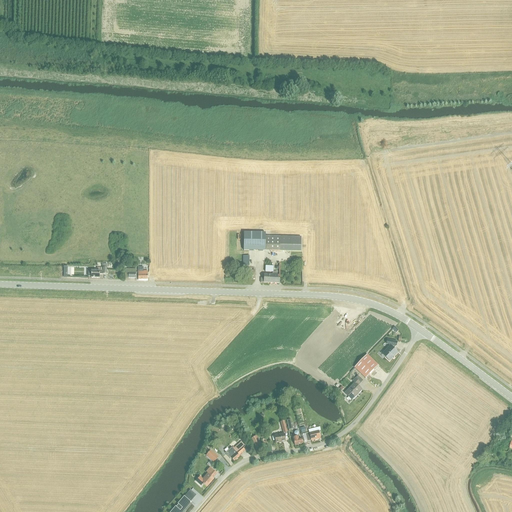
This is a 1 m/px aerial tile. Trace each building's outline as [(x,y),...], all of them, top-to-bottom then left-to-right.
[(301,237),(280,237),(257,236),(257,233),(244,233),(244,250),(301,252),(301,237)] [(107,274),(107,268),(107,264),(103,264),(103,271),(100,271),(89,271),(88,277),(91,277),(91,278),(99,278),(100,274),(107,274)] [(125,269),(124,278),(138,278),(138,279),(138,280),(147,280),(147,272),(143,272),(143,267),(138,267),(138,272),(136,272),(136,269),(125,269)] [(277,275),(277,272),(273,272),(273,275),(264,274),(264,278),(261,278),(260,283),(279,284),(280,275),(277,275)] [(350,333),(337,322),(343,316),(338,311),(308,343),(320,355),(326,349),(328,351),(329,350),(327,348),(329,345),(334,350),(350,333)] [(390,346),(382,354),(389,361),(397,353),(393,349),(396,346),(397,342),(387,340),(386,344),(390,345),(390,346)] [(365,379),(378,365),(367,355),(354,368),(365,379)] [(351,401),(361,390),(357,386),(360,383),(355,379),(352,382),(354,384),(344,394),(351,401)] [(296,436),(296,437),(293,438),(294,446),(302,444),(301,439),(298,440),(297,436),(298,434),(298,432),(296,432),(295,432),(294,434),(294,435),(296,436)] [(309,434),(309,433),(305,434),(307,442),(320,439),(318,432),(309,434)] [(274,436),(272,437),(272,441),(275,441),(275,444),(285,442),(283,434),(274,436)] [(260,445),(256,437),(251,440),(255,447),(260,445)] [(232,448),(225,453),(230,459),(233,462),(240,457),(239,456),(245,450),(242,447),(244,446),(241,443),(233,449),(232,448)] [(210,451),(206,456),(214,462),(218,458),(210,451)] [(200,477),(196,481),(201,485),(202,484),(206,487),(213,479),(212,478),(216,474),(211,469),(207,474),(203,479),(200,477)] [(184,497),(171,511),(184,511),(191,504),(189,502),(196,495),(190,490),(184,498),(184,497)]
